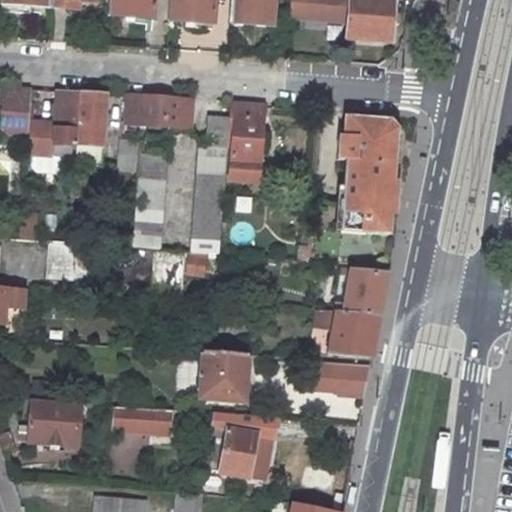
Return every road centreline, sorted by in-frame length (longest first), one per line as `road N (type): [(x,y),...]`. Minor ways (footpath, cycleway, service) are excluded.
road 1 (residential): [(453,98),(0,63)]
road 2 (tertiary): [(417,280),(368,511)]
road 3 (tertiary): [(453,511),(482,291)]
road 4 (tertiary): [(453,98),(417,280)]
road 5 (tertiary): [(482,291),(507,122)]
